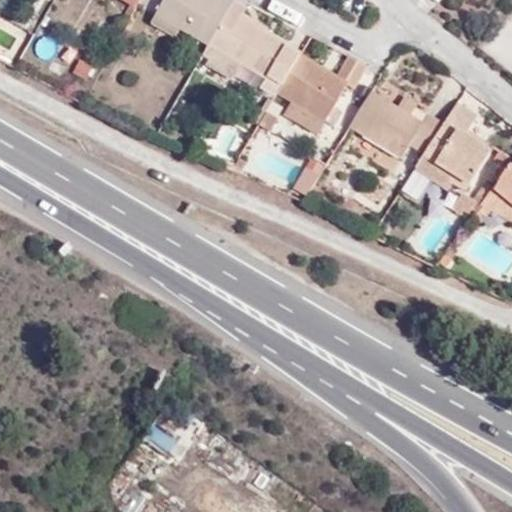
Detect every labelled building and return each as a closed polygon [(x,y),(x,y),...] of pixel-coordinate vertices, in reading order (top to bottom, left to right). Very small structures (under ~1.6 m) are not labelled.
[(131,5),(121,24),(127,27),(139,5),(131,0),(122,0),(131,5)] [(166,0),(157,16),(181,30),(210,46),(235,0),(166,0)] [(236,0),(235,0),(210,46),(242,65),(267,79),(262,88),(271,94),(275,96),(277,94),(299,56),(286,47),(287,44),(242,19),(249,7),(236,0)] [(152,24),(177,38),(181,30),(157,16),(152,24)] [(204,56),(238,75),(242,65),(210,46),(204,56)] [(347,85),(354,89),(367,67),(349,57),(337,77),(299,56),(277,94),(293,103),(323,122),(325,123),(326,121),(334,108),(347,85)] [(60,78),(65,68),(53,61),(47,71),(60,78)] [(94,69),(77,61),(71,75),(87,83),(94,69)] [(399,108),(372,91),(349,127),(368,138),(402,160),(410,145),(424,154),(443,124),(428,115),(422,123),(411,115),(399,108)] [(271,94),(265,105),(268,108),(271,104),(275,96),(271,94)] [(418,104),(406,97),(399,108),(411,115),(418,104)] [(285,113),(316,133),(323,122),(293,103),(285,113)] [(458,103),(443,124),(424,154),(423,156),(457,179),(454,185),(465,192),(490,154),(483,149),(465,138),(468,132),(476,118),(458,103)] [(280,110),(271,104),(268,108),(265,113),(275,119),(280,110)] [(330,125),(339,111),(334,108),(326,121),(330,125)] [(275,119),(265,113),(259,124),(269,130),(275,120),(275,119)] [(483,149),(486,143),(468,132),(465,138),(483,149)] [(360,149),(395,171),(402,160),(368,138),(360,149)] [(507,166),(511,159),(500,152),(495,159),(507,166)] [(457,179),(423,156),(415,169),(450,192),(454,185),(457,179)] [(244,162),(238,159),(234,166),(240,169),(244,162)] [(511,166),(510,164),(494,192),(511,206),(511,166)] [(309,200),(318,177),(304,172),(296,195),(309,200)] [(472,199),(464,195),(452,208),(453,209),(461,214),(465,210),(472,214),(474,211),(475,212),(491,190),(483,184),(472,199)] [(511,206),(494,192),(482,205),(511,222),(511,206)] [(448,251),(438,263),(444,267),(453,255),(448,251)]
